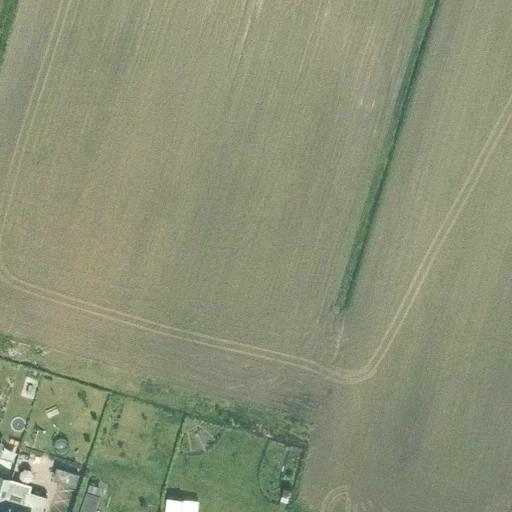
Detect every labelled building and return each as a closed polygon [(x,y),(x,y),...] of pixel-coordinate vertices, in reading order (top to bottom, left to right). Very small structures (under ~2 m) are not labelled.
[(72,470),(68,482),(76,484),(79,473),(72,470)] [(0,511),(6,493),(11,477),(0,473),(0,511)] [(6,493),(0,511),(41,511),(47,494),(29,488),(30,483),(11,477),(6,493)] [(81,509),(89,511),(92,511),(98,494),(87,491),(81,509)] [(180,511),(182,498),(167,496),(165,511),(180,511)]
